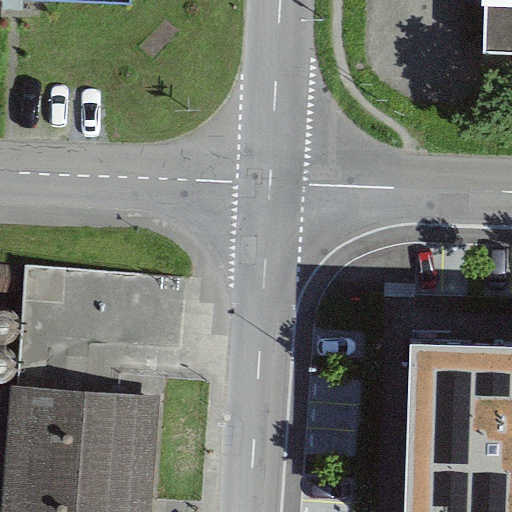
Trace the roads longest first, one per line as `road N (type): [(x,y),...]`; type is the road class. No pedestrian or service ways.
road 1 (tertiary): [(249,511),(272,189)]
road 2 (residential): [(272,189),(0,176)]
road 3 (residential): [(272,189),(511,198)]
road 4 (tertiary): [(272,189),(281,0)]
